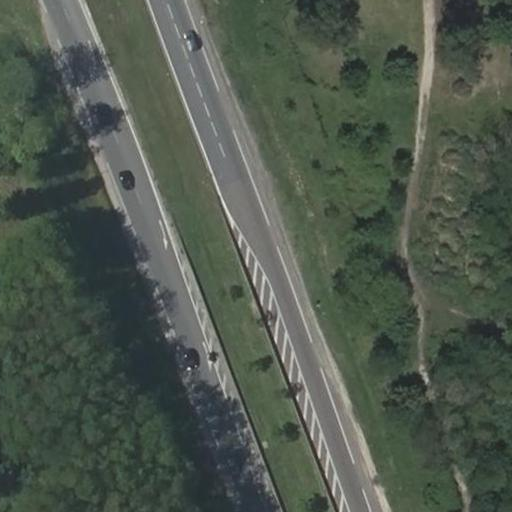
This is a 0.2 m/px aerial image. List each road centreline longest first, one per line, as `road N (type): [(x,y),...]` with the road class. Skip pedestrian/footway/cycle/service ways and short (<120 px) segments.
road 1 (motorway): [(61,0),(262,511)]
road 2 (motorway): [(363,511),(173,0)]
